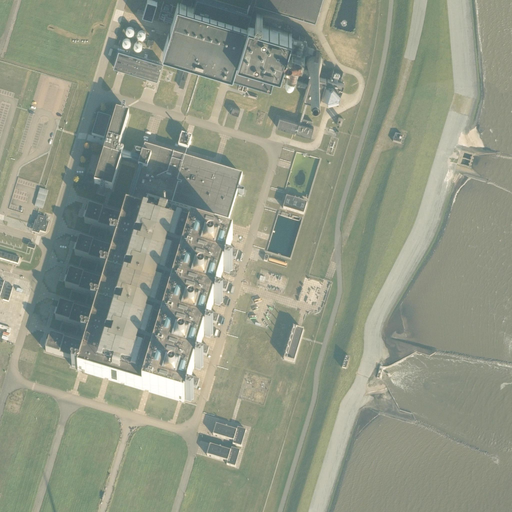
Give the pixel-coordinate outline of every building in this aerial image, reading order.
[(146,0),(142,15),(151,17),(156,2),(150,0),(146,0)] [(239,79),(250,82),(271,89),(276,70),(280,71),(291,34),(258,23),(259,19),(261,20),(263,15),(256,13),(255,16),(250,15),(251,11),(215,0),(195,0),(193,7),(178,2),(172,19),(163,52),(233,73),(232,77),(239,79)] [(249,0),(315,20),(320,0),(249,0)] [(317,53),(319,53),(320,48),(315,47),(308,45),(306,55),(316,57),(317,53)] [(113,67),(157,80),(162,63),(118,50),(113,67)] [(327,78),(326,79),(325,79),(326,78),(310,74),(303,97),(318,102),(320,97),(338,103),(343,83),(327,78)] [(249,84),(250,82),(239,79),(237,86),(247,90),(248,84),(249,84)] [(228,112),(238,115),(239,109),(230,106),(228,112)] [(122,109),(122,110),(120,113),(116,112),(112,122),(109,121),(110,118),(107,117),(107,118),(98,116),(93,132),(92,131),(91,135),(104,139),(105,136),(108,137),(107,140),(110,141),(108,148),(107,148),(106,148),(105,148),(105,149),(105,150),(106,151),(107,151),(106,154),(103,154),(102,158),(103,158),(95,184),(100,186),(99,187),(101,188),(100,191),(100,192),(101,193),(102,193),(102,192),(104,188),(111,191),(121,159),(139,165),(125,209),(123,218),(88,207),(86,215),(83,223),(111,232),(111,233),(110,233),(109,234),(109,235),(109,236),(110,236),(109,239),(116,241),(113,250),(78,240),(76,248),(73,256),(102,264),(101,266),(100,266),(99,266),(99,267),(99,268),(100,269),(99,271),(106,273),(103,283),(68,272),(66,279),(63,288),(92,297),(91,298),(90,298),(89,299),(90,300),(90,301),(89,304),(96,306),(93,315),(59,304),(57,311),(54,320),(82,329),(82,330),(81,330),(80,331),(79,332),(80,333),(81,333),(80,336),(86,338),(83,347),(49,337),(47,344),(44,353),(72,361),(72,362),(71,362),(70,363),(70,364),(70,365),(71,366),(70,368),(76,370),(76,372),(182,405),(183,403),(189,405),(190,402),(191,402),(192,401),(192,400),(191,399),(185,397),(193,370),(199,372),(200,370),(201,370),(202,369),(202,368),(202,367),(201,367),(194,365),(202,338),(209,340),(210,338),(211,337),(212,336),(211,335),(211,334),(204,332),(212,306),(219,308),(219,305),(220,305),(221,305),(221,304),(221,303),(220,302),(214,300),(222,274),(228,276),(229,273),(230,273),(231,272),(231,271),(231,270),(230,270),(224,268),(227,257),(235,260),(238,252),(229,249),(232,242),(143,214),(147,200),(227,224),(236,195),(240,196),(241,196),(242,195),(242,194),(242,193),(241,193),(237,192),(242,178),(222,172),(144,148),(142,156),(138,154),(137,155),(136,155),(136,156),(137,157),(141,158),(140,161),(122,156),(123,152),(118,150),(128,116),(123,114),(124,111),(124,110),(124,109),(123,109),(122,109)] [(276,126),(294,132),(297,122),(279,117),(276,126)] [(298,123),(296,132),(311,137),(313,127),(311,127),(313,121),(303,118),(301,124),(298,123)] [(393,142),(400,144),(402,136),(395,134),(393,142)] [(182,135),(178,147),(188,150),(192,138),(186,136),(182,135)] [(44,191),(40,189),(34,207),(39,209),(42,210),(48,192),(44,191)] [(303,215),(307,204),(286,198),(283,209),(303,215)] [(47,219),(38,216),(37,222),(35,221),(34,224),(32,230),(32,233),(39,235),(40,232),(46,234),(49,223),(46,222),(47,219)] [(0,258),(21,265),(23,259),(0,252),(0,258)] [(11,300),(16,279),(10,278),(5,298),(11,300)] [(283,360),(294,363),(303,331),(292,328),(283,360)] [(237,428),(236,431),(216,425),(213,435),(233,441),(232,445),(241,447),(246,431),(237,428)] [(231,449),(230,452),(210,445),(207,455),(227,462),(226,465),(234,467),(239,451),(231,449)]
